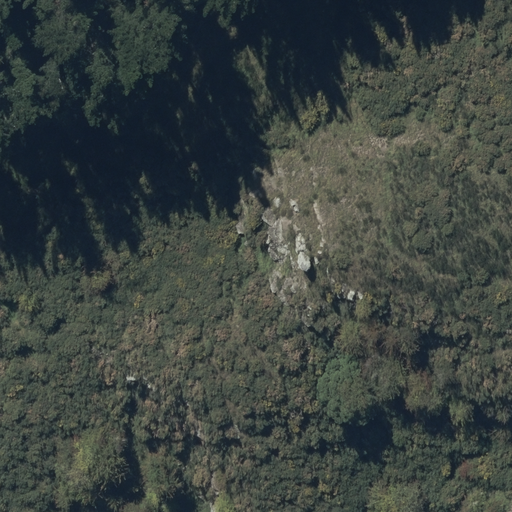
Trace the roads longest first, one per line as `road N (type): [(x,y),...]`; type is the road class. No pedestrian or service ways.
road 1 (track): [(243,0),(189,123),(192,147),(220,187),(199,215),(172,237),(156,234),(147,218),(48,244),(0,231)]
road 2 (track): [(511,280),(453,275),(395,244),(390,116),(368,91),(333,78),(302,49),(290,21),(292,0)]
